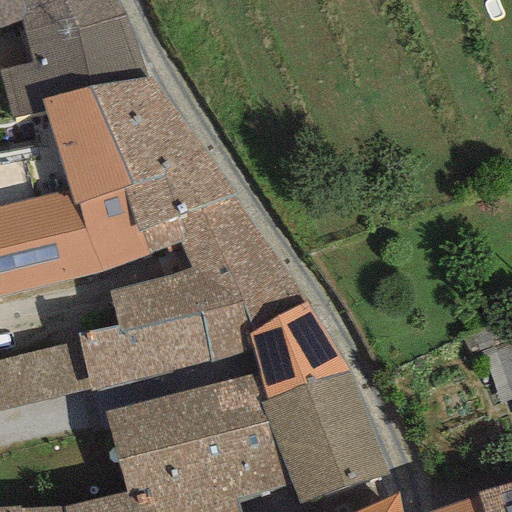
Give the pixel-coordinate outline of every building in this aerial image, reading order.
[(20,0),(26,20),(20,28),(28,72),(0,78),(0,93),(10,126),(42,119),(40,108),(88,98),(147,85),(123,21),(108,0),(20,0)] [(20,0),(0,0),(0,34),(20,28),(26,20),(20,0)] [(237,205),(147,85),(88,98),(131,197),(122,199),(136,242),(141,240),(237,205)] [(40,108),(42,119),(67,197),(73,215),(122,199),(131,197),(88,98),(40,108)] [(73,215),(67,197),(0,213),(0,303),(99,278),(147,261),(141,240),(136,242),(122,199),(73,215)] [(141,240),(147,261),(178,248),(192,277),(239,310),(199,320),(210,367),(250,356),(246,342),(306,310),(237,205),(141,240)] [(239,310),(192,277),(107,298),(113,333),(115,343),(199,320),(239,310)] [(246,342),(250,356),(257,379),(265,407),(348,378),(306,310),(246,342)] [(511,344),(502,318),(454,336),(463,361),(480,355),(498,404),(511,399),(511,401),(511,344)] [(115,343),(113,333),(76,341),(88,393),(89,397),(210,367),(199,320),(115,343)] [(0,414),(88,393),(76,341),(0,361),(0,414)] [(348,378),(265,407),(260,409),(291,489),(299,510),(385,480),(348,378)] [(238,511),(236,504),(291,489),(260,409),(265,407),(257,379),(104,420),(125,499),(145,495),(150,511),(238,511)] [(511,511),(511,492),(453,511),(511,511)] [(150,511),(145,495),(125,499),(65,511),(150,511)] [(397,511),(395,499),(368,511),(397,511)]
